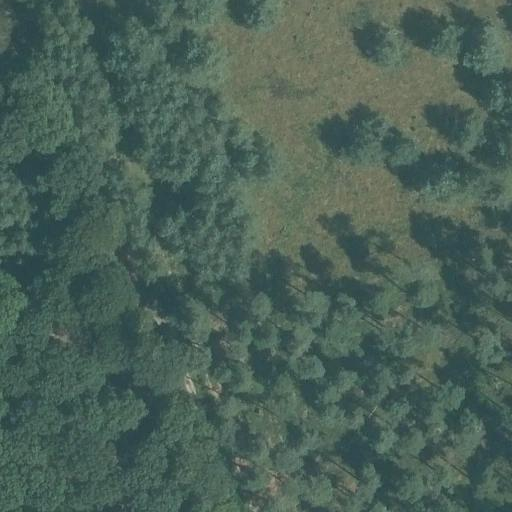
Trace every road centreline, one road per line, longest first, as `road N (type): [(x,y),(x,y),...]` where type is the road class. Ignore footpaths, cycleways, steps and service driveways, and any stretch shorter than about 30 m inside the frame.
road 1 (track): [(5,0),(149,292)]
road 2 (track): [(108,299),(2,511)]
road 3 (track): [(149,292),(231,511)]
road 4 (track): [(0,322),(149,292)]
